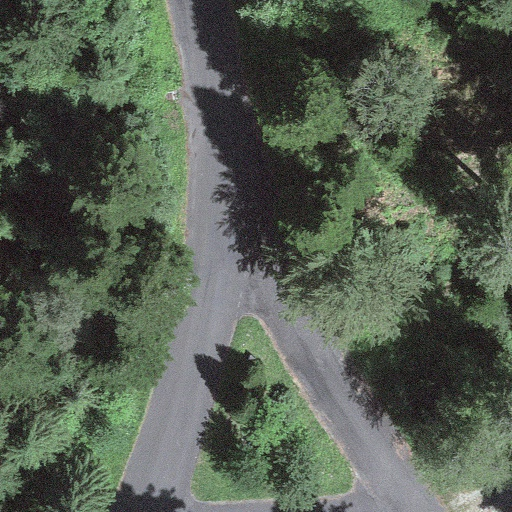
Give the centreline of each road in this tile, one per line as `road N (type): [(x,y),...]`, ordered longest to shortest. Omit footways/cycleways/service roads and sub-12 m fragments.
road 1 (unclassified): [(226,250),(386,511)]
road 2 (unclassified): [(153,511),(226,250)]
road 3 (unclassified): [(226,250),(216,99),(197,0)]
